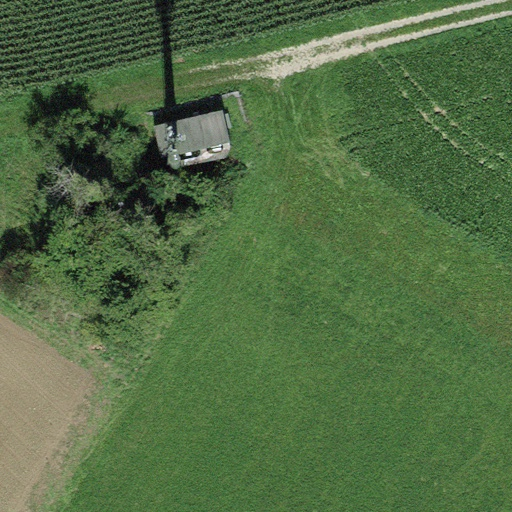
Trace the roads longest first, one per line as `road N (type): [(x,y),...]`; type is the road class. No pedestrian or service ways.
road 1 (track): [(136,98),(511,12)]
road 2 (track): [(136,98),(0,128)]
